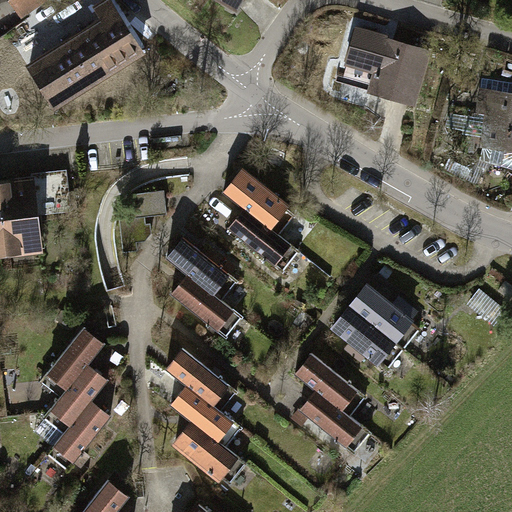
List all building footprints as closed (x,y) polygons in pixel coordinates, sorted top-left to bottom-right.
[(5,0),(18,18),(45,0),(5,0)] [(24,64),(51,108),(146,49),(115,0),(104,0),(93,7),(99,17),(24,64)] [(219,0),(238,10),(243,0),(219,0)] [(429,50),(358,30),(348,62),(376,70),(370,90),(414,103),(429,50)] [(473,51),(464,48),(460,62),(469,65),(473,51)] [(511,89),(482,86),(473,142),(493,145),(489,160),(511,165),(511,89)] [(70,178),(0,185),(0,265),(52,260),(48,224),(75,221),(70,178)] [(274,234),(290,214),(243,178),(227,198),(248,214),(274,234)] [(164,195),(134,197),(135,217),(123,218),(126,256),(148,254),(146,223),(167,221),(164,195)] [(280,270),(295,250),(274,234),(248,214),(233,234),(280,270)] [(219,301),(234,282),(188,245),(172,264),(193,280),(219,301)] [(223,337),(239,318),(219,301),(193,280),(177,300),(223,337)] [(501,299),(511,307),(511,286),(501,299)] [(403,349),(418,330),(413,326),(422,315),(401,299),(393,309),(371,293),(356,313),(403,349)] [(474,309),(506,332),(511,322),(511,315),(483,296),(474,309)] [(387,369),(403,349),(356,313),(340,333),(355,344),(347,354),(366,369),(374,359),(387,369)] [(88,336),(51,382),(70,398),(92,371),(108,352),(88,336)] [(218,411),(233,391),(186,355),(171,375),(191,390),(218,411)] [(348,417),(363,397),(316,361),(301,381),(322,397),(348,417)] [(70,398),(54,417),(74,433),(95,407),(112,387),(92,371),(70,398)] [(222,446),(238,426),(218,411),(191,390),(175,410),(196,426),(222,446)] [(353,453),(369,433),(348,417),(322,397),(306,417),(353,453)] [(74,433),(57,453),(77,469),(114,423),(95,407),(74,433)] [(228,482),(243,462),(222,446),(196,426),(181,446),(228,482)] [(110,482),(85,511),(118,511),(129,498),(110,482)]
